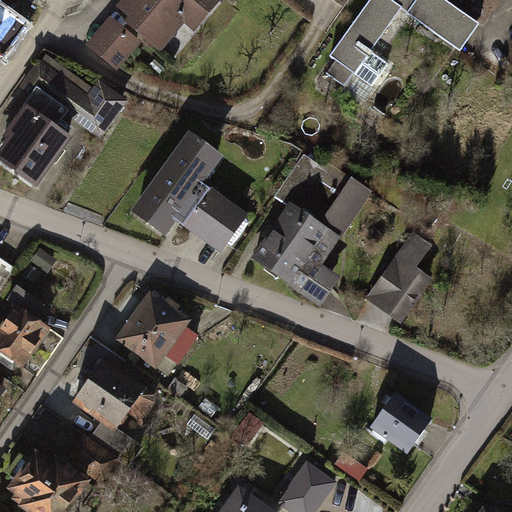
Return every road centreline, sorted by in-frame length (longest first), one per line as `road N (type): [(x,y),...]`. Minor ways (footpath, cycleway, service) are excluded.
road 1 (residential): [(0,88),(42,26),(161,96),(242,111),(271,90),(331,6)]
road 2 (residential): [(131,249),(498,386)]
road 3 (residential): [(0,442),(131,249)]
road 4 (residential): [(498,386),(413,511)]
road 5 (residential): [(0,200),(131,249)]
